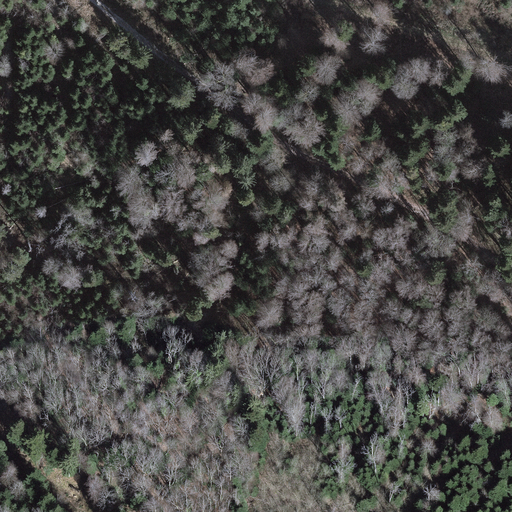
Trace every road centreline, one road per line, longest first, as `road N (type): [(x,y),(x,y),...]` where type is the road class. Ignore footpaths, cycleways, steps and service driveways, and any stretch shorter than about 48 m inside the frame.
road 1 (track): [(100,0),(235,109),(511,269)]
road 2 (track): [(335,0),(511,61)]
